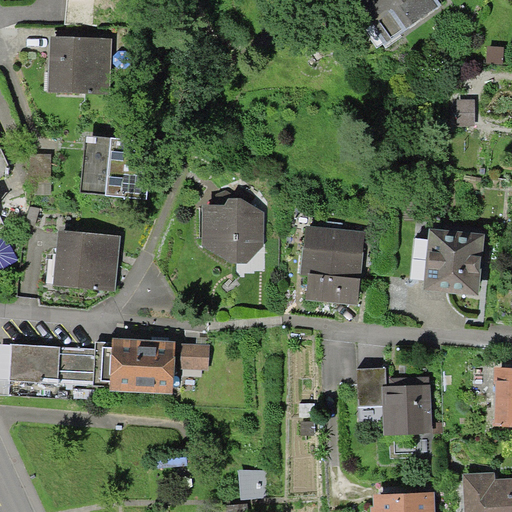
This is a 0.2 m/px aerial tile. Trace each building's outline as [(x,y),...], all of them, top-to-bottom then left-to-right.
[(434,8),(427,0),(354,0),(385,43),(434,8)] [(107,41),(52,39),(51,60),(56,60),(55,94),(102,96),(103,65),(106,66),(107,41)] [(469,106),(457,106),(457,126),(469,126),(469,106)] [(143,145),(88,139),(86,160),(92,160),(88,195),(136,199),(138,169),(141,169),(143,145)] [(257,215),(224,196),(215,210),(204,210),(204,246),(229,262),(244,262),(245,236),(257,236),(257,215)] [(353,304),(358,259),(360,237),(304,231),(302,250),(314,251),(311,277),(307,276),(305,299),(353,304)] [(115,238),(60,232),(58,253),(64,253),(60,288),(108,292),(110,262),(113,262),(115,238)] [(474,274),(475,275),(477,259),(475,259),(477,240),(430,235),(430,242),(412,240),(407,280),(425,282),(425,288),(472,293),(474,274)] [(167,392),(170,347),(112,343),(112,359),(93,358),(93,350),(9,346),(7,382),(167,392)] [(204,369),(206,349),(181,348),(180,368),(204,369)] [(404,434),(426,433),(424,381),(394,382),(394,389),(384,389),(383,369),(354,370),(355,408),(383,407),(385,435),(404,434)] [(511,424),(511,373),(496,372),(494,424),(511,424)] [(240,472),(243,500),(263,498),(260,471),(240,472)] [(511,511),(511,482),(490,484),(489,477),(463,478),(464,511),(511,511)] [(427,511),(427,498),(375,500),(375,511),(427,511)]
